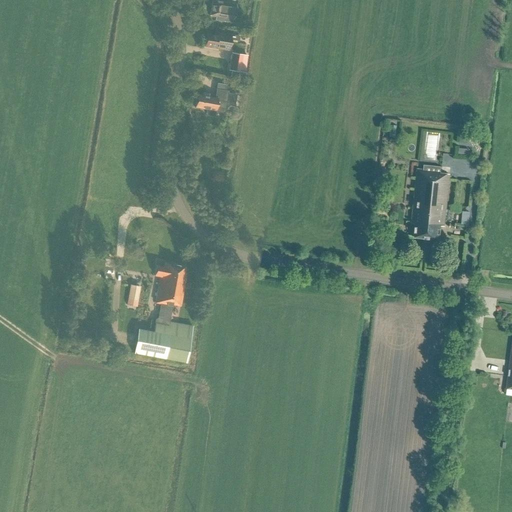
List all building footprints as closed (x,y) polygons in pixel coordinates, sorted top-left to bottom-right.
[(225,21),(232,22),(235,4),(212,0),(209,15),(216,17),(215,23),(224,24),(225,21)] [(239,42),(240,36),(220,33),(220,36),(206,34),(204,46),(219,49),(228,50),(229,40),(239,42)] [(239,72),(242,55),(231,53),(228,70),(239,72)] [(228,70),(227,76),(241,79),(242,72),(239,72),(228,70)] [(226,84),(217,83),(214,98),(196,95),(194,107),(207,109),(206,115),(214,117),(215,112),(223,113),(224,109),(225,109),(225,105),(234,106),(236,94),(227,93),(228,91),(225,91),(226,84)] [(462,141),(470,142),(470,131),(462,131),(462,141)] [(440,173),(441,166),(423,165),(423,169),(417,169),(411,222),(414,223),(413,237),(438,239),(440,223),(444,223),(449,174),(440,173)] [(468,224),(469,211),(462,211),(461,224),(468,224)] [(183,277),(185,266),(165,262),(164,267),(156,265),(154,275),(160,277),(155,303),(161,304),(159,320),(155,319),(153,332),(137,329),(133,353),(185,362),(192,326),(169,322),(172,304),(179,306),(185,278),(183,277)] [(140,287),(130,285),(126,304),(137,306),(140,287)]
